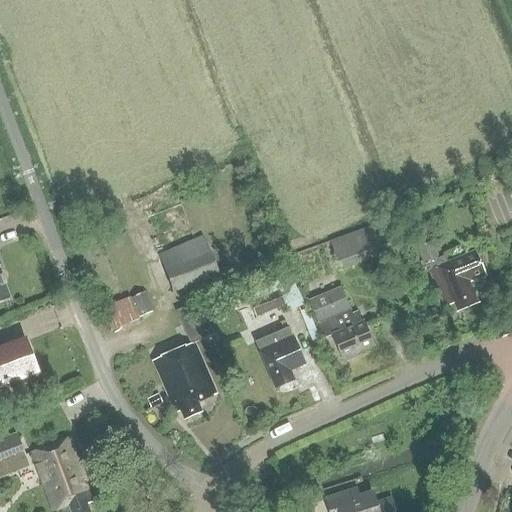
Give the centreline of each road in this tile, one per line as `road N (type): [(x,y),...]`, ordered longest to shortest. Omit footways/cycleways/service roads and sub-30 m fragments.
road 1 (unclassified): [(212,501),(162,459),(106,388),(0,99)]
road 2 (unclassified): [(212,501),(251,456),(319,421),(471,356),(511,354)]
road 3 (tertiary): [(466,511),(511,399)]
